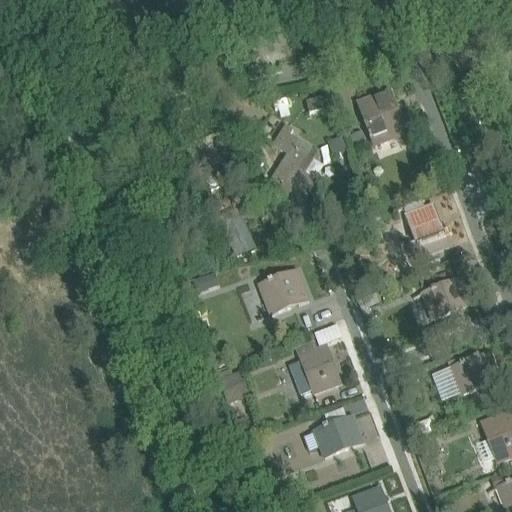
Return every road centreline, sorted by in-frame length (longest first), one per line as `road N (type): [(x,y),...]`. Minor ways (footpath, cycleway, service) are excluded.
road 1 (tertiary): [(217,511),(13,0)]
road 2 (unknown): [(430,511),(371,359),(511,306)]
